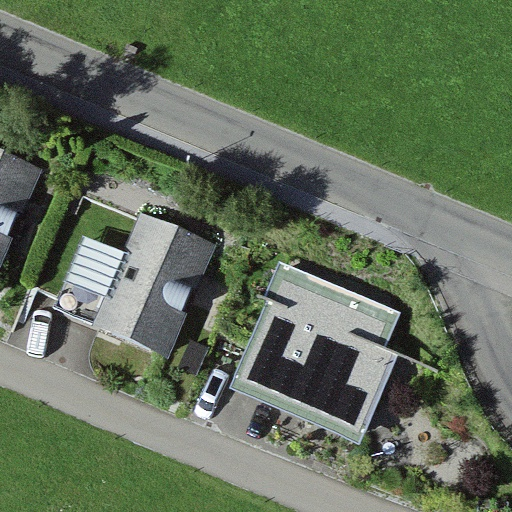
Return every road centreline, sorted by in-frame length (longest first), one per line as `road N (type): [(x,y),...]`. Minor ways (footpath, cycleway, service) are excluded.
road 1 (residential): [(0,42),(511,258)]
road 2 (residential): [(352,511),(0,364)]
